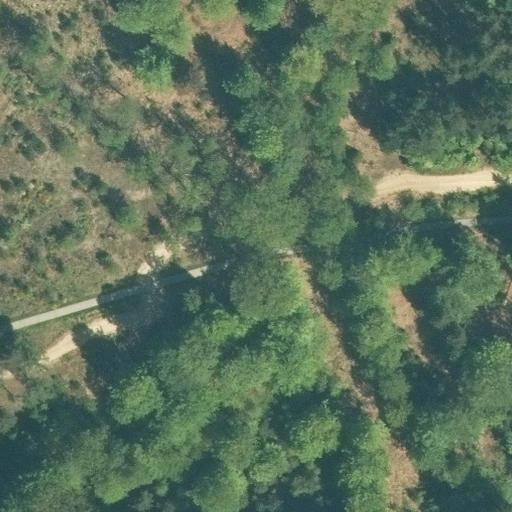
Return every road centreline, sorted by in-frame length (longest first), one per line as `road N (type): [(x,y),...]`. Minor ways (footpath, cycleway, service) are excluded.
road 1 (track): [(0,376),(134,318),(147,302),(152,264),(166,248),(223,223),(249,221)]
road 2 (track): [(0,43),(249,221)]
road 3 (track): [(356,0),(313,95),(306,224)]
road 4 (track): [(306,224),(392,187),(511,178)]
